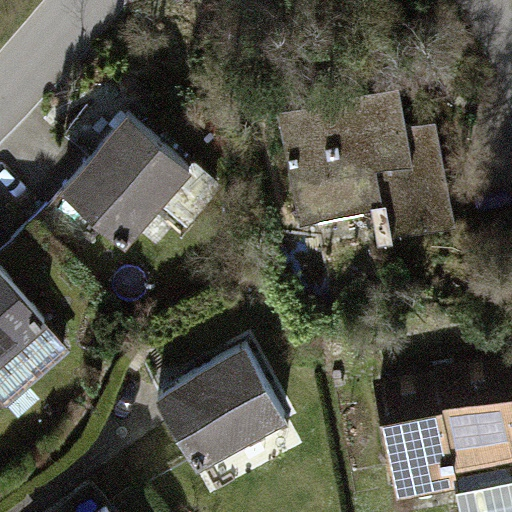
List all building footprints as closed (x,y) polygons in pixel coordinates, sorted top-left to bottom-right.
[(394,80),(275,105),(299,219),(313,216),(317,234),(361,225),(357,207),(370,204),(377,237),(456,221),(434,113),(402,120),(394,80)] [(84,144),(55,175),(122,236),(158,196),(186,221),(220,183),(112,85),(70,131),(84,144)] [(0,264),(0,348),(41,314),(0,264)] [(244,332),(150,378),(188,456),(282,410),(244,332)] [(511,342),(365,368),(387,492),(452,481),(449,462),(511,451),(511,342)] [(511,511),(511,468),(452,481),(458,511),(511,511)] [(111,511),(98,492),(68,511),(111,511)]
